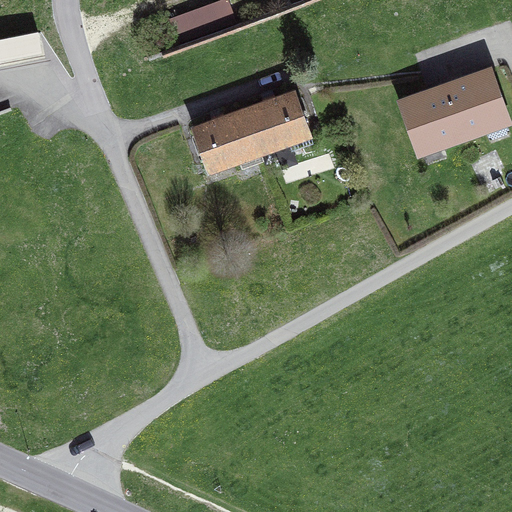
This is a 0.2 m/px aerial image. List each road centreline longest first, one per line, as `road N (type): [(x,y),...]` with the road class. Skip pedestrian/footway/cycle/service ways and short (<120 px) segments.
road 1 (residential): [(64,488),(84,456),(128,422),(511,206)]
road 2 (unknown): [(98,115),(182,106),(261,74)]
